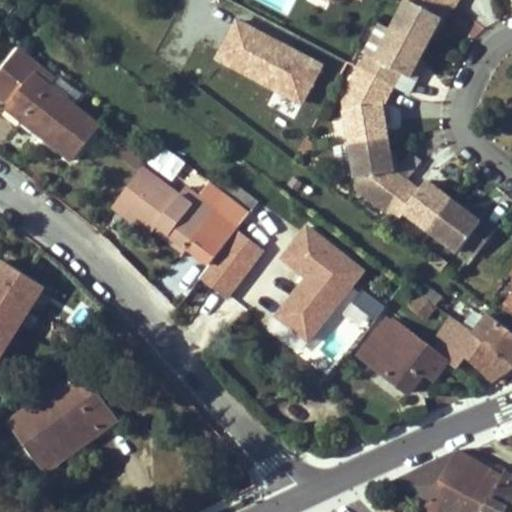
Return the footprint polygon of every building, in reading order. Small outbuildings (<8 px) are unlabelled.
[(441,24),(446,26),(456,7),(442,0),(407,0),(391,29),(428,48),(434,37),(441,24)] [(453,13),(443,40),(466,48),(476,21),(453,13)] [(212,66),(302,109),(324,64),(234,21),(212,66)] [(434,37),(439,40),(446,26),(441,24),(434,37)] [(381,27),(367,54),(375,57),(390,31),(381,27)] [(428,48),(391,29),(390,31),(375,57),(367,54),(359,68),(396,87),(403,74),(412,78),(428,48)] [(49,89),(55,81),(17,52),(0,73),(0,96),(11,106),(8,109),(73,161),(100,128),(49,89)] [(396,87),(359,68),(343,96),(352,144),(387,139),(383,113),(396,87)] [(114,149),(123,156),(130,146),(121,139),(114,149)] [(352,144),(359,191),(386,212),(406,184),(392,174),(387,139),(352,144)] [(180,196),(155,177),(125,217),(151,236),(154,232),(159,227),(188,249),(216,212),(198,197),(192,205),(180,196)] [(406,184),(386,212),(397,220),(404,212),(432,233),(454,204),(425,183),(418,193),(406,184)] [(185,188),(180,196),(192,205),(198,197),(185,188)] [(474,220),(464,212),(454,204),(432,233),(456,251),(462,243),(475,254),(495,227),(482,217),(474,220)] [(468,206),(464,212),(474,220),(482,217),(468,206)] [(300,358),(366,269),(305,224),(278,261),(302,278),(263,330),(300,358)] [(184,255),(188,249),(159,227),(154,232),(184,255)] [(225,245),(253,265),(263,251),(236,231),(225,245)] [(227,300),(253,265),(225,245),(200,279),(227,300)] [(0,351),(44,283),(1,256),(0,257),(0,351)] [(426,283),(419,291),(437,305),(444,297),(426,283)] [(359,289),(305,359),(328,376),(382,306),(359,289)] [(409,308),(425,319),(436,307),(420,294),(409,308)] [(461,326),(511,363),(511,332),(490,315),(488,317),(473,312),(461,326)] [(511,363),(461,326),(453,319),(437,341),(441,344),(434,352),(448,363),(458,370),(467,359),(492,383),(511,369),(511,363)] [(426,374),(435,381),(448,363),(434,352),(406,330),(376,369),(410,395),(426,374)] [(10,423),(36,459),(94,418),(103,431),(118,420),(84,371),(10,423)] [(45,471),(103,431),(94,418),(36,459),(45,471)] [(511,511),(511,476),(496,467),(491,474),(457,454),(385,489),(429,511),(511,511)]
